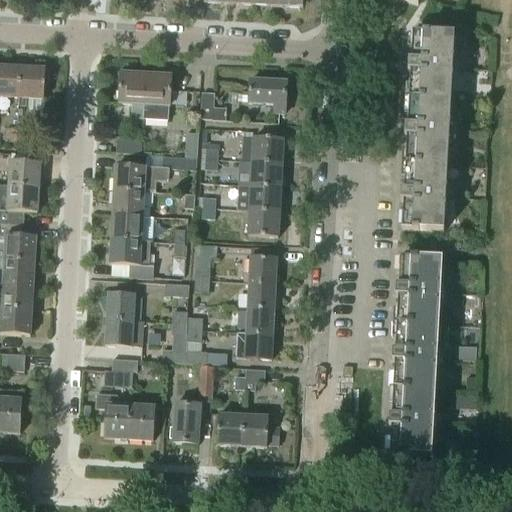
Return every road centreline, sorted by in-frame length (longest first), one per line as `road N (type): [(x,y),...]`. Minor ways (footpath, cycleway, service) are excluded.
road 1 (residential): [(313,502),(333,50)]
road 2 (residential): [(56,487),(80,37)]
road 3 (residential): [(313,502),(56,487)]
road 4 (residential): [(333,50),(80,37)]
